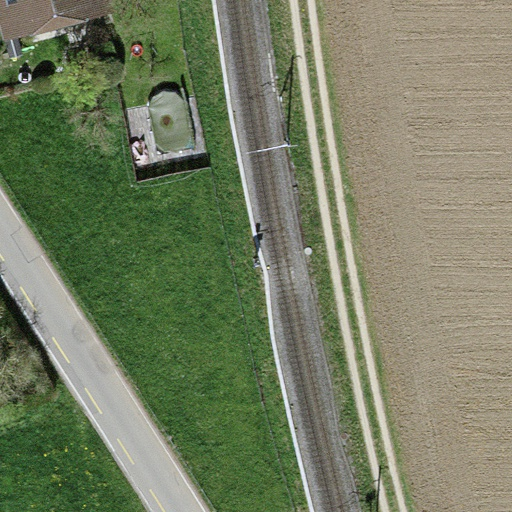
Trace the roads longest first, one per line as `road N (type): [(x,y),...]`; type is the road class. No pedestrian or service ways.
road 1 (track): [(387,511),(303,0)]
road 2 (unclassified): [(170,511),(0,232)]
